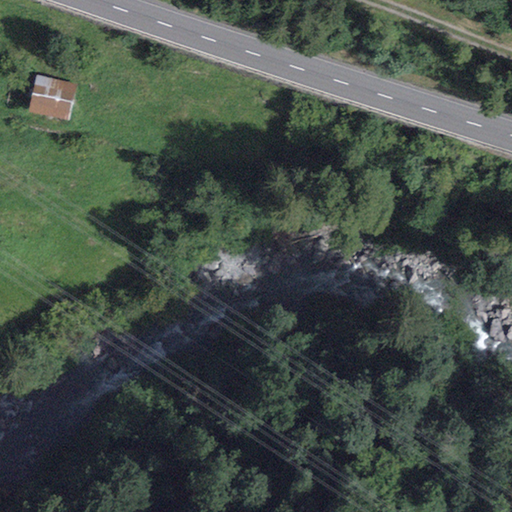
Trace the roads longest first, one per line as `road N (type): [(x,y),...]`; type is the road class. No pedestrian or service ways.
road 1 (secondary): [(95,0),(511,134)]
road 2 (track): [(368,0),(511,54)]
